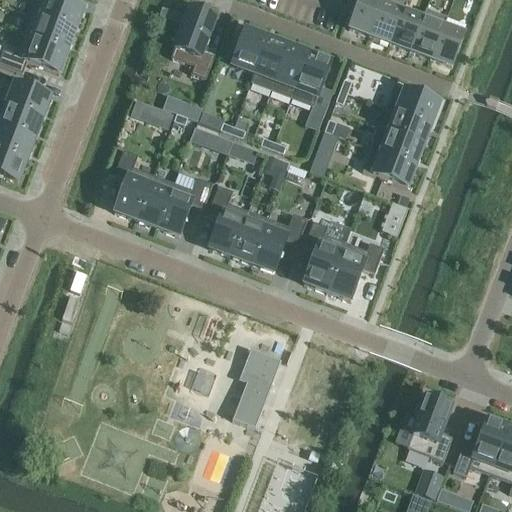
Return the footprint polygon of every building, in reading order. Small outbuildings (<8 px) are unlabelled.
[(36,0),(30,19),(74,36),(83,13),(51,1),(51,0),(36,0)] [(384,0),(360,0),(349,33),(369,40),(384,0)] [(406,5),(391,0),(384,0),(369,40),(390,48),(402,15),(406,5)] [(162,11),(159,19),(176,26),(181,27),(184,20),(162,11)] [(214,22),(189,13),(183,28),(181,27),(176,26),(171,41),(177,44),(170,62),(193,70),(190,78),(205,83),(215,58),(202,54),(214,22)] [(446,21),(426,13),(422,22),(410,56),(430,63),(443,30),(446,21)] [(422,22),(402,15),(390,48),(410,56),(422,22)] [(74,36),(30,19),(22,38),(67,55),(74,36)] [(0,20),(0,23),(0,36),(14,38),(16,22),(0,20)] [(464,38),(443,30),(430,63),(451,71),(464,38)] [(254,77),(267,42),(245,34),(232,69),(254,77)] [(67,55),(22,38),(15,58),(3,54),(0,60),(0,69),(22,78),(27,66),(58,78),(67,55)] [(287,50),(267,42),(254,77),(250,87),(271,94),(287,50)] [(308,58),(287,50),(271,94),(291,102),(308,58)] [(330,66),(308,58),(291,102),(313,111),(317,101),(320,92),(330,66)] [(178,116),(186,88),(161,81),(153,109),(178,116)] [(5,84),(0,96),(0,107),(41,123),(42,121),(43,122),(43,121),(42,120),(43,116),(44,117),(45,116),(44,116),(49,101),(5,84)] [(351,86),(344,84),(339,95),(347,98),(351,86)] [(439,107),(394,90),(386,112),(430,129),(439,107)] [(320,92),(317,101),(328,106),(332,96),(320,92)] [(347,98),(339,95),(335,106),(343,109),(347,98)] [(135,105),(130,118),(143,123),(148,110),(135,105)] [(41,123),(0,107),(0,130),(33,143),(34,141),(35,142),(35,141),(34,141),(36,136),(37,137),(37,136),(36,136),(41,123)] [(187,107),(182,121),(187,122),(197,126),(201,113),(187,107)] [(386,112),(378,133),(423,149),(430,129),(386,112)] [(182,121),(176,118),(173,126),(184,130),(187,122),(182,121)] [(336,127),(328,124),(324,135),(331,138),(336,127)] [(231,139),(234,131),(222,127),(220,135),(231,139)] [(33,143),(0,130),(0,154),(26,164),(27,162),(28,161),(27,161),(28,157),(29,157),(29,156),(33,143)] [(242,143),(245,136),(234,131),(231,139),(242,143)] [(194,132),(190,143),(201,147),(205,136),(194,132)] [(423,149),(378,133),(370,153),(415,170),(423,149)] [(320,146),(315,158),(329,163),(338,140),(331,138),(324,135),(320,146)] [(274,147),(263,143),(260,150),(271,154),(274,147)] [(232,146),(227,159),(238,163),(243,150),(232,146)] [(274,147),(271,154),(282,158),(285,151),(274,147)] [(370,153),(362,175),(407,192),(415,170),(370,153)] [(17,186),(26,164),(0,154),(0,179),(2,180),(1,181),(2,181),(3,180),(17,186)] [(133,172),(138,160),(123,155),(113,180),(126,185),(114,216),(136,224),(153,180),(133,172)] [(289,167),(278,163),(275,170),(286,175),(289,167)] [(156,232),(173,187),(153,180),(136,224),(156,232)] [(197,183),(193,195),(173,187),(156,232),(178,240),(190,209),(203,214),(212,188),(197,183)] [(231,260),(248,216),(228,208),(232,196),(218,191),(208,216),(220,220),(208,252),(231,260)] [(409,202),(400,198),(397,207),(406,211),(409,202)] [(392,206),(389,213),(404,219),(407,212),(392,206)] [(268,223),(248,216),(231,260),(251,268),(268,223)] [(288,231),(268,223),(251,268),(273,276),(285,245),(297,249),(307,224),(292,219),(288,231)] [(327,232),(312,226),(303,251),(315,256),(303,288),(327,296),(345,247),(324,239),(327,232)] [(327,296),(350,305),(362,274),(374,278),(383,253),(369,248),(366,255),(345,247),(327,296)] [(76,276),(69,294),(79,298),(86,279),(76,276)] [(71,326),(79,304),(69,300),(61,323),(71,326)] [(255,434),(281,366),(250,353),(238,383),(246,387),(231,425),(255,434)] [(450,410),(426,401),(406,453),(443,466),(452,442),(440,437),(450,410)] [(490,480),(508,432),(486,424),(474,456),(462,452),(452,476),(466,481),(469,472),(490,480)] [(511,433),(508,432),(490,480),(511,488),(508,498),(511,498),(511,433)] [(221,470),(231,443),(214,436),(203,464),(221,470)] [(423,473),(414,497),(435,504),(437,498),(444,481),(423,473)] [(440,493),(436,504),(447,509),(451,497),(440,493)] [(372,501),(367,511),(394,511),(395,510),(372,501)]
